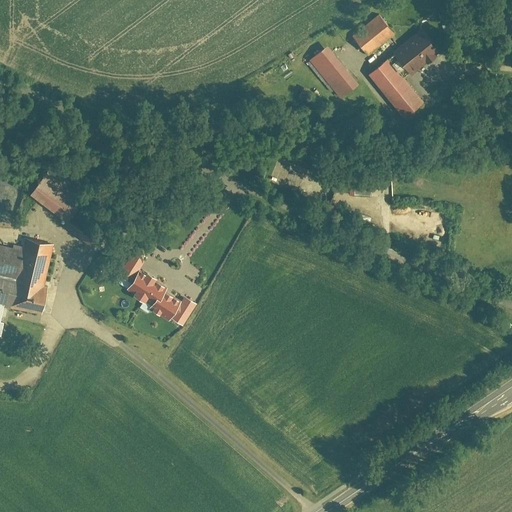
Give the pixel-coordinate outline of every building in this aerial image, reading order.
[(378,16),(354,36),(370,56),(395,36),(378,16)] [(421,28),(367,74),(403,116),(423,100),(405,79),(440,49),(421,28)] [(328,47),(309,63),(338,98),(357,83),(328,47)] [(51,166),(30,195),(66,222),(63,226),(89,245),(104,224),(80,206),(89,194),(51,166)] [(357,170),(357,194),(374,195),(374,171),(357,170)] [(0,242),(0,299),(10,302),(10,309),(44,316),(51,284),(45,283),(54,242),(21,235),(19,247),(0,242)] [(132,245),(115,273),(131,282),(126,289),(151,304),(148,309),(169,322),(171,318),(181,324),(194,303),(182,296),(178,302),(162,292),(166,286),(139,270),(148,255),(132,245)]
